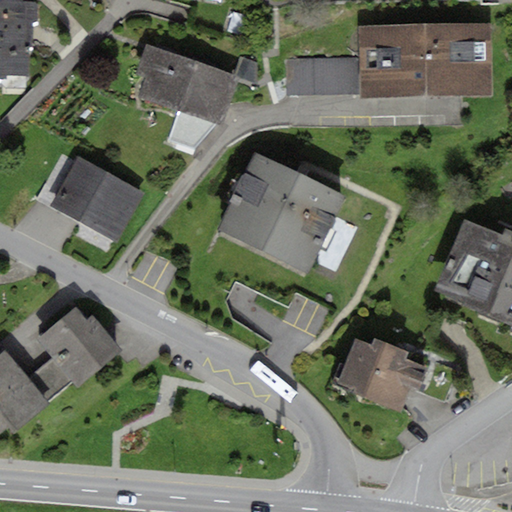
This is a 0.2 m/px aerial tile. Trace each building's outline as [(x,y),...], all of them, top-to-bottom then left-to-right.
[(37,3),(0,1),(0,85),(35,86),(37,3)] [(496,29),(363,31),(364,102),(497,100),(496,29)] [(245,83),(150,50),(136,91),(230,124),(245,83)] [(148,197),(80,160),(53,209),(121,246),(148,197)] [(352,200),(259,160),(225,238),(318,278),(352,200)] [(511,243),(468,227),(439,300),(511,328),(511,243)] [(125,357),(83,310),(42,346),(84,393),(125,357)] [(427,361),(363,340),(345,395),(409,415),(427,361)] [(0,447),(51,401),(8,353),(0,360),(0,447)]
